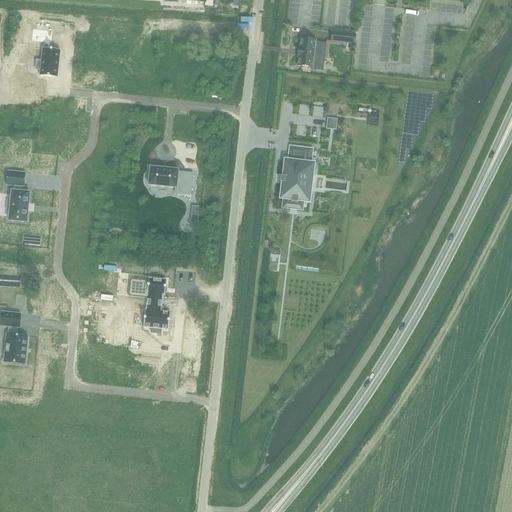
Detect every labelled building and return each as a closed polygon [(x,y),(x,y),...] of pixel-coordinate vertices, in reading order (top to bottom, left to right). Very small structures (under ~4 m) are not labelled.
[(33,30),(32,41),(44,43),(44,49),(43,49),(41,61),(37,61),(36,70),(40,70),(40,76),(57,78),(60,50),(50,49),(50,43),(51,43),(53,31),(33,30)] [(332,33),(331,43),(355,45),(357,35),(332,33)] [(162,39),(161,56),(190,59),(191,47),(212,49),(210,48),(211,36),(192,34),(192,38),(173,36),(172,40),(162,39)] [(316,40),(301,39),(298,67),(311,68),(311,70),(323,72),(327,43),(316,42),(317,42),(317,41),(317,40),(316,40)] [(327,119),(326,129),(336,131),(338,120),(327,119)] [(284,160),(280,199),(283,200),(284,200),(283,207),(287,208),(302,210),(303,202),(310,203),(311,193),(313,178),(313,176),(314,168),(315,164),(310,163),(311,153),(309,153),(302,152),(294,151),(293,151),(292,150),(290,161),(284,160)] [(149,167),(148,186),(176,189),(175,194),(190,196),(192,174),(178,173),(178,170),(149,167)] [(8,172),(6,186),(14,186),(14,191),(12,191),(11,202),(7,201),(6,210),(10,210),(9,221),(27,223),(28,208),(30,193),(22,192),(22,187),(24,187),(26,173),(8,172)] [(192,206),(191,217),(198,218),(199,207),(192,206)] [(270,262),(268,271),(277,272),(278,263),(279,255),(270,254),(270,262)] [(131,279),(129,297),(148,298),(148,295),(162,296),(162,294),(165,295),(166,281),(148,279),(148,281),(131,279)] [(145,313),(143,328),(151,328),(151,333),(161,334),(161,329),(168,330),(170,315),(170,313),(161,312),(162,296),(148,295),(148,298),(146,310),(145,310),(145,313)] [(2,313),(1,326),(9,327),(8,329),(8,335),(7,335),(4,363),(25,365),(28,337),(17,336),(18,329),(18,328),(19,328),(21,314),(2,313)] [(0,431),(0,448),(16,450),(15,456),(20,456),(19,458),(32,460),(34,441),(21,439),(21,442),(17,441),(18,433),(8,432),(8,429),(1,429),(1,431),(0,431)]
